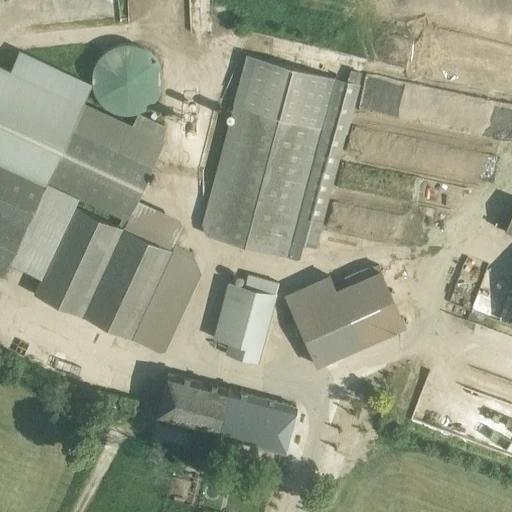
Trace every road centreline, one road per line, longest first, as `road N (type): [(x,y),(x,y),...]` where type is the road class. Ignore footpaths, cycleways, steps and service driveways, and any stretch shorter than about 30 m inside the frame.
road 1 (track): [(325,400),(196,352),(222,272),(177,205),(204,40),(202,0)]
road 2 (unknown): [(421,251),(421,296),(405,330),(325,400)]
